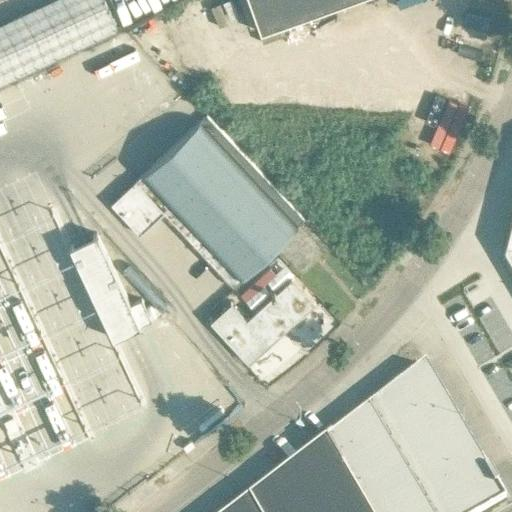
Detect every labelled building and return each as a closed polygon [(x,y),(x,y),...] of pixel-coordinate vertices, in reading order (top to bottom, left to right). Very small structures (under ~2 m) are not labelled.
[(0,87),(114,35),(97,0),(63,0),(0,29),(0,87)] [(250,0),(260,27),(335,0),(250,0)] [(164,211),(233,284),(303,219),(207,116),(135,181),(113,202),(141,232),(164,211)] [(97,233),(70,246),(113,338),(152,320),(142,298),(130,304),(97,233)] [(231,301),(210,320),(249,362),(271,342),(270,341),(269,342),(265,338),(293,312),(297,316),(296,317),(297,318),(315,302),(291,274),(271,292),(273,294),(247,318),(231,301)] [(425,364),(284,472),(307,511),(489,511),(506,502),(497,487),(498,487),(489,470),(488,470),(425,364)] [(307,511),(284,472),(234,511),(307,511)]
